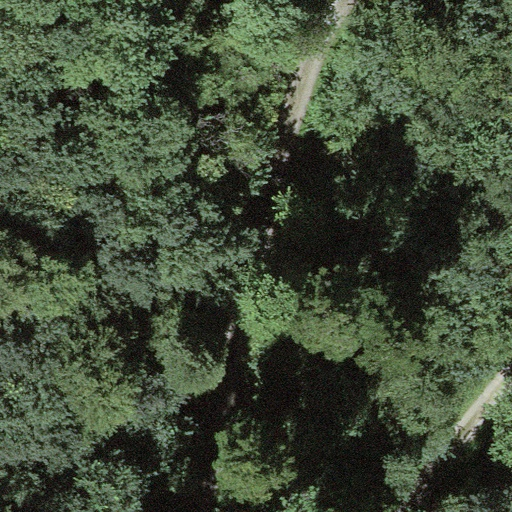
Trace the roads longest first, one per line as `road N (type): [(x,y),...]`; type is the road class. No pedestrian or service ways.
road 1 (track): [(199,511),(332,0)]
road 2 (track): [(511,371),(428,463),(405,511)]
